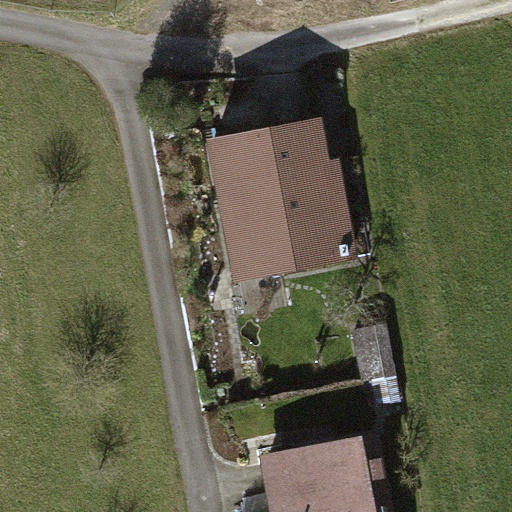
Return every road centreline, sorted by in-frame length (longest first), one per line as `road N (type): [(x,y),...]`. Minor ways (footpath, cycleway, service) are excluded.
road 1 (residential): [(127,40),(123,88),(206,511)]
road 2 (track): [(506,0),(308,47)]
road 3 (residential): [(308,47),(127,40)]
road 4 (residential): [(127,40),(0,29)]
